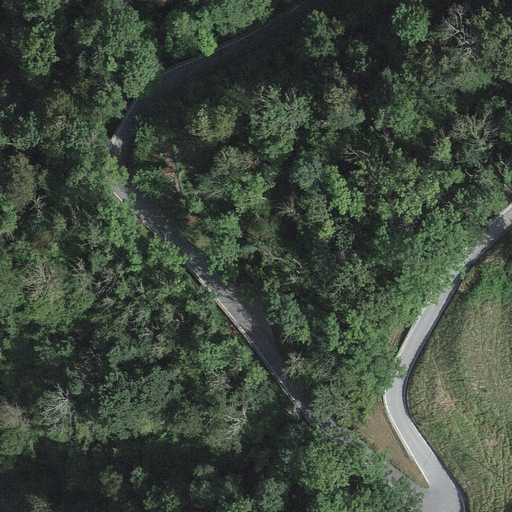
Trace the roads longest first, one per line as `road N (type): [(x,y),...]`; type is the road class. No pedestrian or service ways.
road 1 (tertiary): [(323,0),(146,93),(117,158),(118,178),(321,422),(425,511)]
road 2 (tertiary): [(445,511),(450,505),(393,399),(459,266),(511,215)]
road 3 (tertiary): [(0,96),(59,41),(142,0)]
